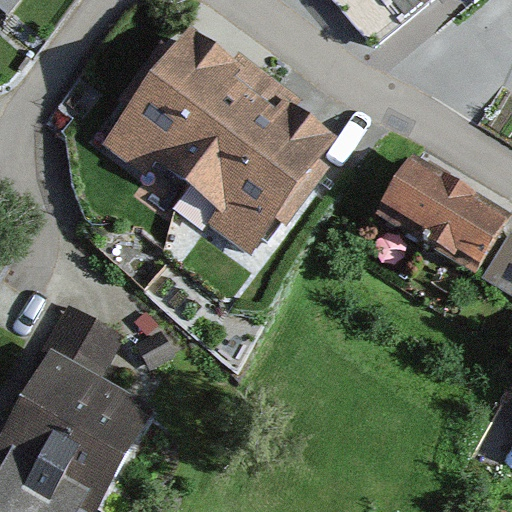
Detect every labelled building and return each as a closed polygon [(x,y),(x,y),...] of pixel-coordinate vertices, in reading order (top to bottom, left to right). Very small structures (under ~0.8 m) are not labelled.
[(336,0),(369,41),(420,0),(336,0)] [(120,148),(185,196),(258,97),(193,49),(120,148)] [(185,196),(251,244),(324,145),(258,97),(185,196)] [(387,156),(349,217),(452,280),(490,219),(387,156)] [(511,229),(489,273),(511,285),(511,229)] [(0,407),(0,500),(22,511),(78,511),(141,395),(36,340),(0,407)]
